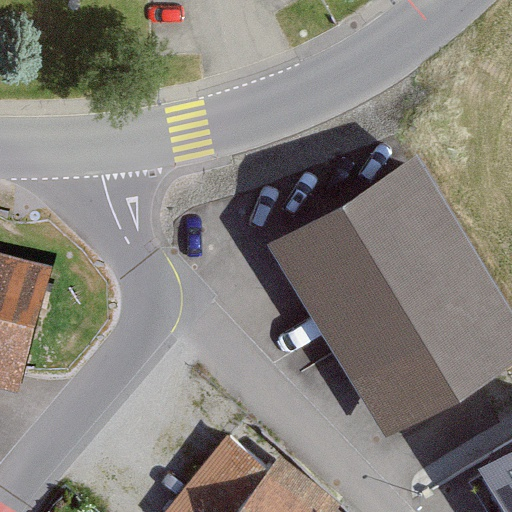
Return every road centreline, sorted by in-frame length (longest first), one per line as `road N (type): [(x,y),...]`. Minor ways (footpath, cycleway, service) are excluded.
road 1 (tertiary): [(443,0),(329,84),(257,114),(85,145)]
road 2 (residential): [(383,511),(200,317),(158,296)]
road 3 (residential): [(0,505),(137,338),(158,296)]
road 4 (residential): [(158,296),(85,145)]
